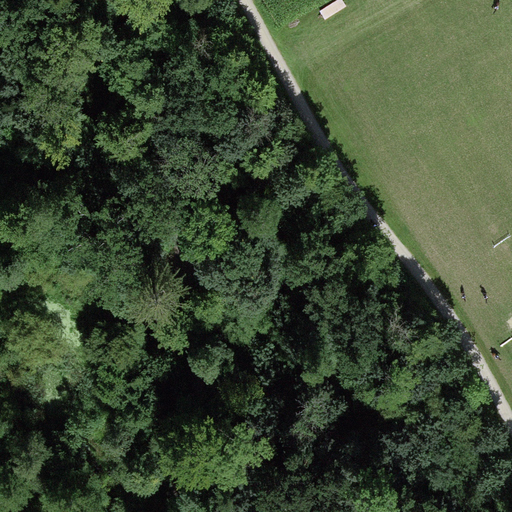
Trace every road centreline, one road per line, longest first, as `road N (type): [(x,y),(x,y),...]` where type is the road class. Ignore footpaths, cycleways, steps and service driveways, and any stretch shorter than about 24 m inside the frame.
road 1 (track): [(59,0),(140,94),(178,160),(190,428),(176,511)]
road 2 (track): [(235,0),(342,180),(464,340),(511,425)]
